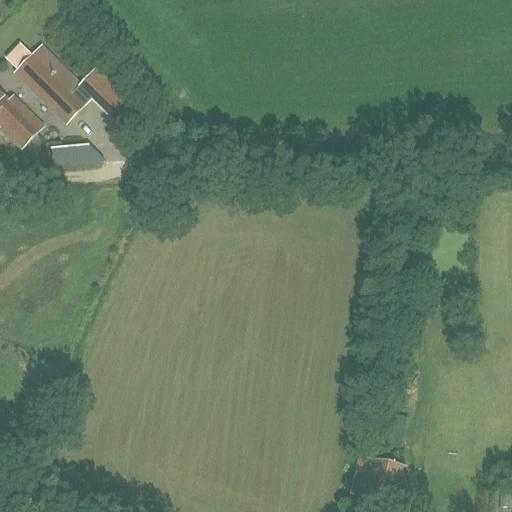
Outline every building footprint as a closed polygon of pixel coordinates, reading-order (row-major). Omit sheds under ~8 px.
[(68,127),(93,102),(41,51),(34,57),(16,75),(68,127)] [(139,101),(138,102),(106,70),(107,69),(106,68),(98,75),(90,84),(124,118),(140,102),(139,101)] [(43,130),(21,108),(17,112),(0,95),(0,130),(21,152),(43,130)] [(398,507),(407,469),(357,458),(348,496),(398,507)] [(510,498),(500,498),(500,511),(510,511),(510,498)]
